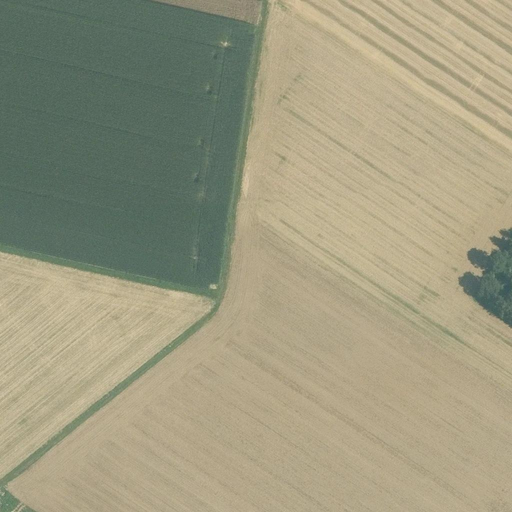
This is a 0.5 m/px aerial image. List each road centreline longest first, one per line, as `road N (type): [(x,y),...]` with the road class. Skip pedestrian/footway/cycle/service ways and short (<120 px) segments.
road 1 (track): [(265,0),(240,130),(222,300)]
road 2 (track): [(0,485),(222,300)]
road 3 (track): [(222,300),(0,250)]
